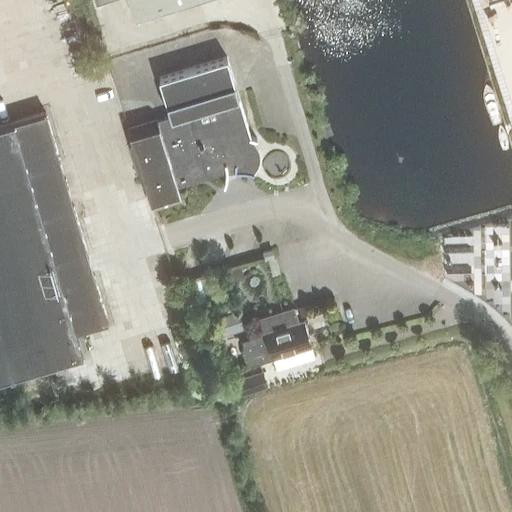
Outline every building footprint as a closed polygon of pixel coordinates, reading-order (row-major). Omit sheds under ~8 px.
[(129,0),(135,18),(193,0),(129,0)] [(253,173),(255,170),(257,167),(259,163),(260,160),(260,156),(259,152),(258,148),(257,145),(254,142),(255,140),(256,140),(256,139),(250,137),(226,57),(158,78),(170,116),(128,129),(151,206),(180,197),(176,184),(225,170),(225,177),(223,185),(224,185),(226,179),(227,172),(234,171),(234,173),(244,172),(253,174),(253,173)] [(0,378),(82,354),(75,331),(107,322),(45,112),(0,125),(0,378)] [(263,251),(265,259),(273,256),(271,249),(263,251)] [(230,282),(243,278),(240,266),(227,269),(230,282)] [(206,303),(231,295),(223,270),(175,286),(182,309),(206,301),(206,303)] [(264,334),(241,341),(248,366),(272,359),(296,351),(295,349),(311,345),(303,322),(264,334)] [(266,386),(262,372),(231,382),(235,396),(266,386)]
